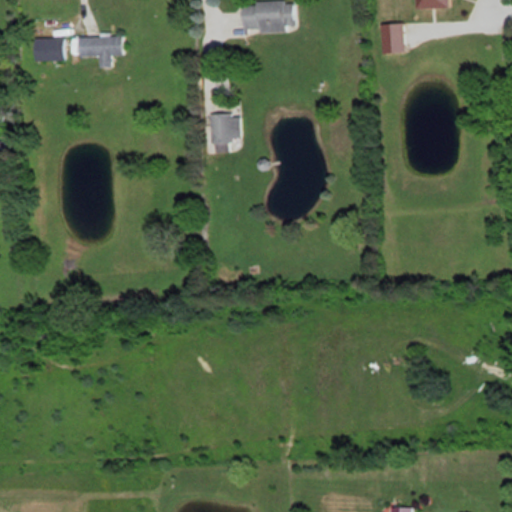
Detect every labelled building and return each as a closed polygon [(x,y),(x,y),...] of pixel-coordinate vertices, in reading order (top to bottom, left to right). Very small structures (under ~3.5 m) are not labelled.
[(302,23),(301,0),(245,0),(246,30),(293,29),(293,23),(302,23)] [(386,24),(389,53),(413,51),(410,21),(386,24)] [(104,66),(118,66),(118,54),(129,54),(129,34),(81,35),(81,55),(104,54),(104,66)] [(71,36),(40,36),(40,59),(71,59),(71,36)] [(246,142),(246,113),(217,113),(218,142),(246,142)]
